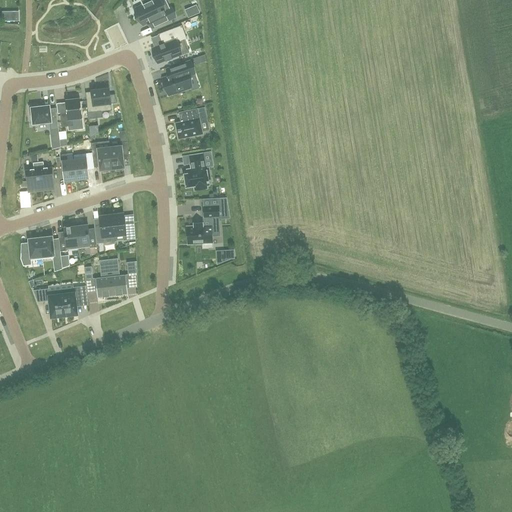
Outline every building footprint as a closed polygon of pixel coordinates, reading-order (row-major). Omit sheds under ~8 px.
[(135,9),(141,22),(143,25),(148,23),(149,22),(152,28),(158,25),(174,17),(170,9),(169,8),(163,11),(157,0),(154,0),(153,0),(139,0),(142,6),(135,9)] [(185,10),(188,17),(199,13),(196,5),(185,10)] [(154,48),(152,48),(158,63),(165,61),(172,59),(172,58),(181,55),(176,43),(186,40),(187,39),(181,26),(158,35),(162,45),(154,48)] [(195,64),(207,60),(205,55),(193,58),(195,64)] [(163,79),(168,95),(191,87),(187,76),(194,74),(190,62),(177,66),(179,73),(163,79)] [(101,105),(111,104),(109,89),(91,91),(91,92),(92,100),(86,101),(88,113),(102,112),(101,105)] [(72,99),(71,99),(67,100),(65,100),(67,112),(60,113),(61,127),(73,126),(73,120),(82,118),(79,99),(72,100),(72,99)] [(50,113),(49,106),(39,107),(39,105),(29,107),(30,115),(32,115),(33,124),(50,122),(51,129),(58,128),(56,112),(50,113)] [(202,132),(198,114),(197,109),(179,113),(181,122),(175,124),(178,139),(203,134),(202,132)] [(90,138),(99,134),(98,126),(89,126),(90,138)] [(109,148),(112,169),(116,169),(116,171),(123,170),(123,168),(124,168),(124,166),(123,156),(129,155),(127,142),(120,143),(121,146),(109,148)] [(91,143),(92,156),(98,156),(99,167),(100,171),(101,171),(101,173),(108,172),(108,170),(112,169),(109,148),(98,149),(97,143),(91,143)] [(74,159),(77,180),(89,179),(86,152),(81,152),(81,158),(74,159)] [(77,180),(74,159),(67,160),(66,154),(61,155),(64,182),(77,180)] [(203,154),(189,156),(191,169),(187,170),(187,174),(184,175),(186,188),(194,186),(194,190),(207,188),(206,186),(209,186),(208,183),(209,183),(209,181),(208,181),(206,167),(205,167),(203,154)] [(43,162),(38,163),(41,190),(53,189),(51,168),(44,169),(43,162)] [(41,190),(38,163),(33,163),(34,170),(27,171),(29,191),(41,190)] [(227,198),(220,198),(221,206),(221,216),(230,216),(227,198)] [(187,227),(188,244),(212,243),(211,236),(220,236),(218,216),(219,216),(218,207),(204,207),(204,217),(208,217),(209,226),(202,226),(202,224),(194,224),(194,227),(187,227)] [(115,244),(115,242),(114,236),(125,235),(126,240),(135,239),(134,222),(124,224),(124,215),(123,214),(116,214),(111,215),(114,238),(115,244)] [(95,234),(96,244),(103,243),(103,239),(114,238),(111,215),(107,215),(107,216),(99,216),(100,218),(101,226),(94,227),(94,228),(95,234)] [(75,224),(78,248),(90,247),(90,248),(97,247),(96,244),(95,234),(90,234),(89,233),(88,229),(88,225),(84,225),(83,223),(75,224)] [(78,248),(75,224),(68,225),(68,227),(64,228),(64,232),(65,236),(63,238),(59,239),(60,247),(60,252),(67,251),(67,250),(78,248)] [(43,259),(40,238),(36,239),(35,237),(30,237),(30,239),(28,239),(29,243),(30,253),(20,254),(20,259),(23,266),(32,265),(31,261),(43,259)] [(40,238),(43,259),(54,258),(54,260),(61,260),(60,252),(60,247),(53,247),(52,237),(40,238)] [(231,260),(235,259),(234,251),(216,252),(217,265),(231,260)] [(113,263),(112,259),(108,260),(112,296),(128,294),(126,278),(137,277),(137,269),(127,270),(128,274),(120,275),(118,263),(113,263)] [(108,260),(105,260),(105,264),(99,265),(101,277),(93,278),(92,273),(85,274),(86,284),(95,283),(97,298),(112,296),(108,260)] [(73,290),(61,291),(64,316),(68,316),(77,315),(76,307),(75,301),(82,300),(81,287),(73,287),(73,290)] [(64,316),(61,291),(49,293),(48,289),(33,291),(37,302),(49,301),(51,318),(60,317),(64,316)]
